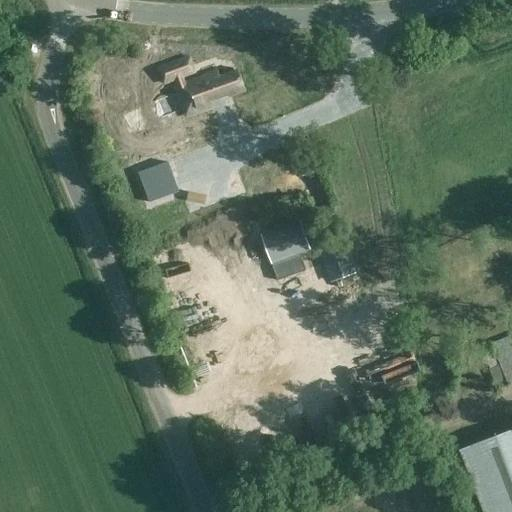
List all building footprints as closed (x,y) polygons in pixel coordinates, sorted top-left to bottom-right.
[(205,76),(186,83),(184,78),(196,74),(189,56),(158,67),(165,85),(176,81),(177,86),(175,87),(186,116),(212,107),(210,101),(229,94),(230,96),(245,91),(238,72),(219,78),(216,68),(204,73),(205,76)] [(318,171),(311,152),(294,158),(301,177),(318,171)] [(299,221),(260,235),(271,265),(278,281),(305,271),(299,253),(309,249),(299,221)] [(356,274),(344,237),(319,248),(331,284),(337,283),(340,290),(355,285),(353,277),(356,274)] [(511,385),(511,334),(491,343),(508,387),(511,385)] [(511,511),(511,429),(459,450),(482,511),(511,511)]
